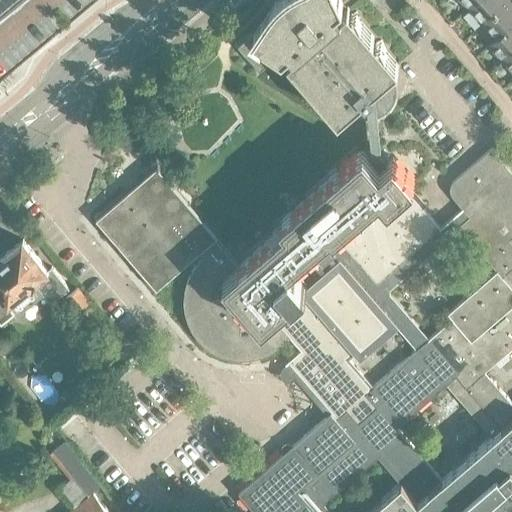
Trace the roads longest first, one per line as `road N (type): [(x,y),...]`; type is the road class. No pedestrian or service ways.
road 1 (secondary): [(0,139),(168,0)]
road 2 (residential): [(511,110),(418,0)]
